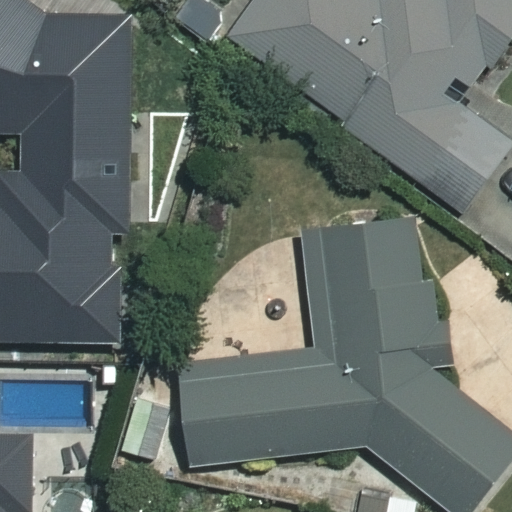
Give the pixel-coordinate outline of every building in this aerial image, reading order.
[(37,0),(0,0),(0,125),(28,126),(28,164),(0,163),(0,338),(129,339),(129,261),(116,261),(116,218),(129,218),(130,7),(46,6),(37,0)] [(269,0),(240,39),(475,217),(511,169),(511,142),(470,111),(511,54),(511,0),(456,0),(456,1),(454,0),(269,0)] [(484,511),(511,476),(511,429),(450,381),(435,224),(315,238),(329,354),(194,370),(206,470),(379,449),(460,511),(484,511)] [(179,410),(144,404),(134,455),(169,462),(179,410)] [(0,511),(11,511),(12,510),(42,511),(43,441),(0,440),(0,511)]
